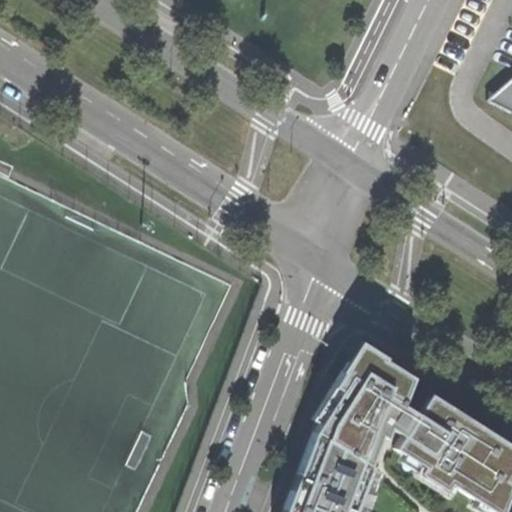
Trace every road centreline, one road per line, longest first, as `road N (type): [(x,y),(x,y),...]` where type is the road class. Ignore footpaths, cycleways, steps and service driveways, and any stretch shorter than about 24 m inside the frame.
road 1 (primary): [(0,58),(312,254)]
road 2 (primary): [(350,164),(92,0)]
road 3 (residential): [(231,511),(289,353),(312,254)]
road 4 (primary): [(312,254),(511,385)]
road 5 (primary): [(511,270),(350,164)]
road 6 (unknown): [(491,0),(452,88),(462,113),(511,147)]
road 7 (residential): [(350,164),(426,0)]
